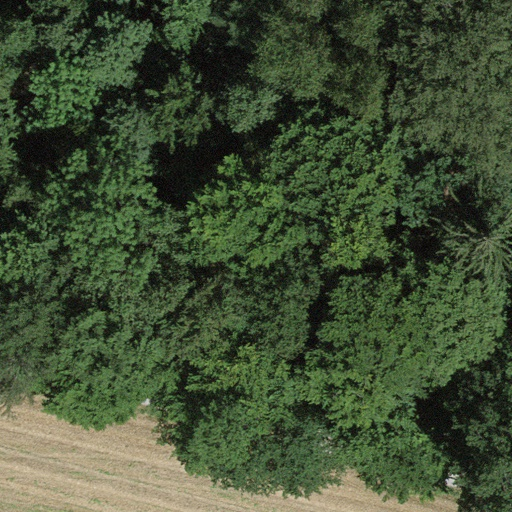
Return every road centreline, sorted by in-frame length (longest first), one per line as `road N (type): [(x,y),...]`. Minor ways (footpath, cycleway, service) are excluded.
road 1 (track): [(0,355),(214,406),(511,498)]
road 2 (track): [(214,406),(125,278),(60,157),(5,0)]
